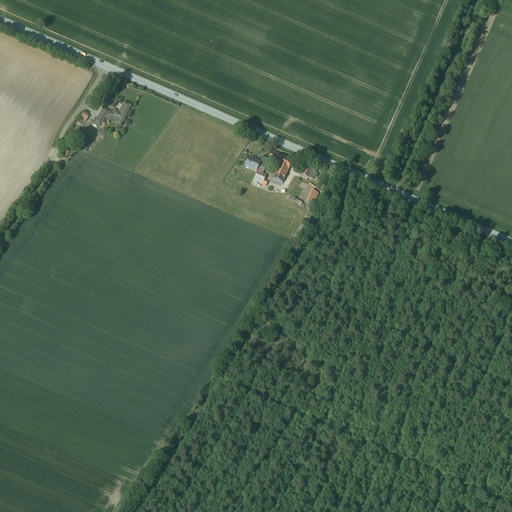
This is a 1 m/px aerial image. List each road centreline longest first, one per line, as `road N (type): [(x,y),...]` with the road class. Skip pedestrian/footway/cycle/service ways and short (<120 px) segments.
road 1 (secondary): [(95,61),(511,242)]
road 2 (track): [(511,502),(221,378)]
road 3 (track): [(390,189),(478,0)]
road 4 (residential): [(95,61),(49,130),(45,156),(0,219)]
